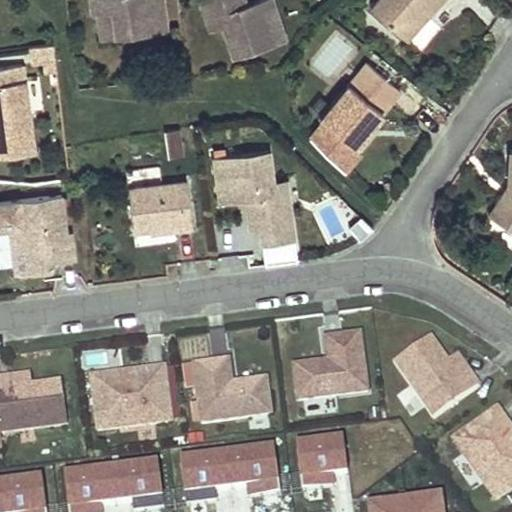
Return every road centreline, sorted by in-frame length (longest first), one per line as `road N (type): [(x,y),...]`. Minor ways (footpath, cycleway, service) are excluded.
road 1 (residential): [(0,319),(378,270)]
road 2 (residential): [(378,270),(511,71)]
road 3 (residential): [(378,270),(442,289),(511,334)]
